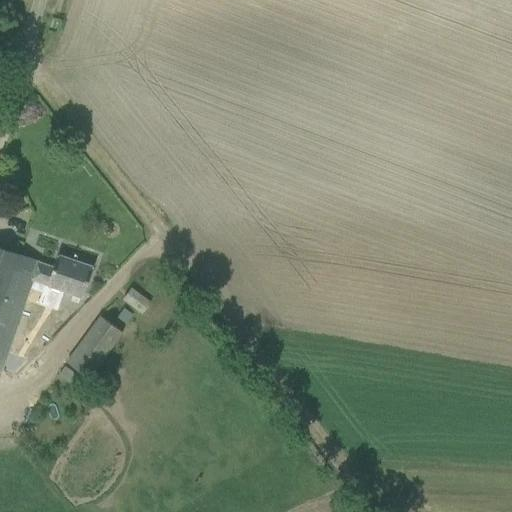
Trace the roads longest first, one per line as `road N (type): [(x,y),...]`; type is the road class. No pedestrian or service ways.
road 1 (track): [(22,59),(379,511)]
road 2 (unclassified): [(0,126),(39,0)]
